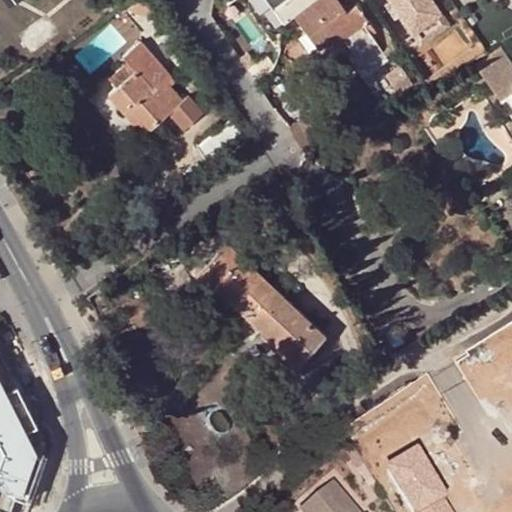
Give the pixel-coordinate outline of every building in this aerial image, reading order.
[(169,13),(159,0),(142,0),(131,8),(135,12),(160,20),(169,13)] [(319,49),(335,39),(342,33),(353,48),(376,31),(357,6),(348,13),(338,0),(290,0),(298,11),(294,14),(319,49)] [(390,0),(416,39),(453,15),(443,0),(390,0)] [(353,48),(342,33),(335,39),(346,53),(353,48)] [(181,99),(171,87),(166,81),(171,77),(141,42),(124,56),(129,63),(111,79),(117,86),(109,93),(143,132),(170,109),(185,127),(203,112),(188,93),(181,99)] [(511,95),(511,63),(501,48),(475,67),(502,103),(511,95)] [(171,77),(166,81),(171,87),(176,82),(171,77)] [(460,119),(464,115),(468,121),(471,119),(488,107),(491,106),(481,90),(452,107),(460,119)] [(294,128),(307,151),(336,134),(323,111),(294,128)] [(230,120),(196,145),(209,162),(242,136),(230,120)] [(275,343),(279,340),(301,361),(325,336),(227,241),(202,266),(222,286),(219,290),(275,343)] [(199,270),(219,290),(222,286),(202,266),(199,270)] [(301,361),(279,340),(275,343),(298,365),(301,361)] [(511,420),(508,412),(495,419),(478,391),(430,416),(446,446),(434,452),(448,478),(485,458),(511,508),(511,420)] [(364,511),(335,477),(301,505),(306,511),(364,511)]
